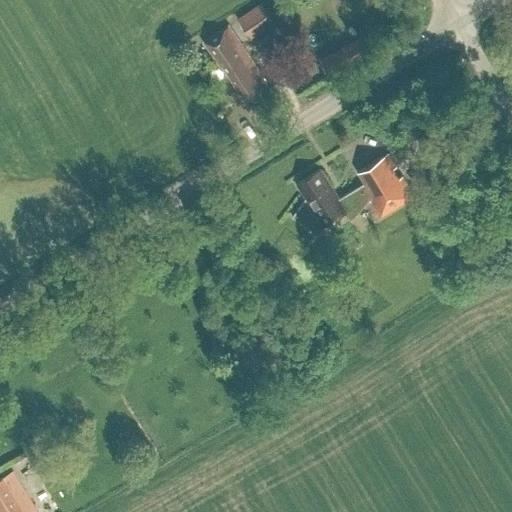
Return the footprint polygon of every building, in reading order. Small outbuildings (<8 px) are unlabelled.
[(238,16),(252,36),(274,21),(261,1),(238,16)] [(229,23),(204,39),(216,57),(218,56),(246,97),(262,86),(259,81),(265,77),(229,23)] [(350,40),(319,56),(328,73),(358,57),(350,40)] [(316,227),(323,222),(346,209),(351,213),(365,197),(368,196),(380,215),(414,195),(388,152),(358,170),(365,181),(339,197),(320,167),(298,180),(306,194),(294,209),(316,227)] [(38,511),(39,511),(11,467),(0,473),(0,511),(38,511)]
